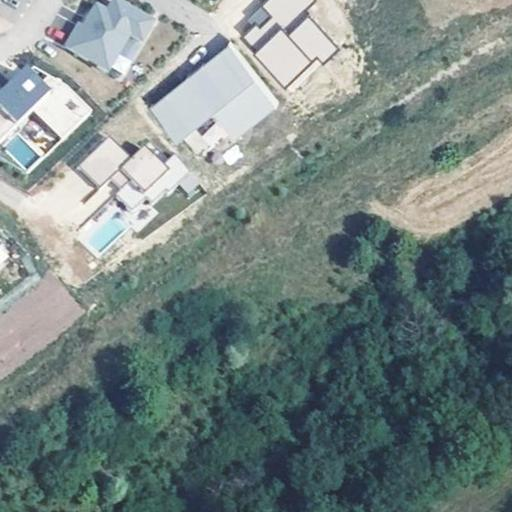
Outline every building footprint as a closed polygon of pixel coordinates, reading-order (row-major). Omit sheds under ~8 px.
[(311,0),(270,0),(249,20),(256,27),(244,38),(256,51),(252,55),(284,89),(317,59),(323,64),(339,50),(302,10),(312,1),(311,0)] [(135,55),(146,36),(109,13),(101,26),(91,19),(78,41),(74,38),(60,61),(101,86),(124,49),(135,55)] [(186,85),(148,116),(176,150),(212,121),(215,125),(233,147),(275,112),(232,59),(191,93),(186,85)] [(56,156),(85,128),(60,102),(44,92),(25,107),(13,93),(0,103),(0,152),(27,126),(56,156)] [(212,121),(176,150),(179,154),(215,125),(212,121)] [(111,209),(127,226),(141,212),(147,218),(161,205),(164,208),(185,186),(170,168),(157,180),(139,161),(126,173),(104,151),(72,182),(95,205),(108,192),(118,202),(111,209)]
